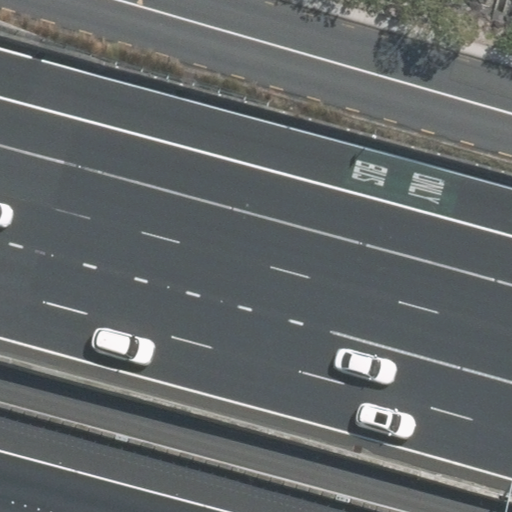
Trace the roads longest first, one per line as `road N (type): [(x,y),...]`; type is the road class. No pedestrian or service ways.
road 1 (motorway): [(0,238),(511,380)]
road 2 (residential): [(118,0),(511,116)]
